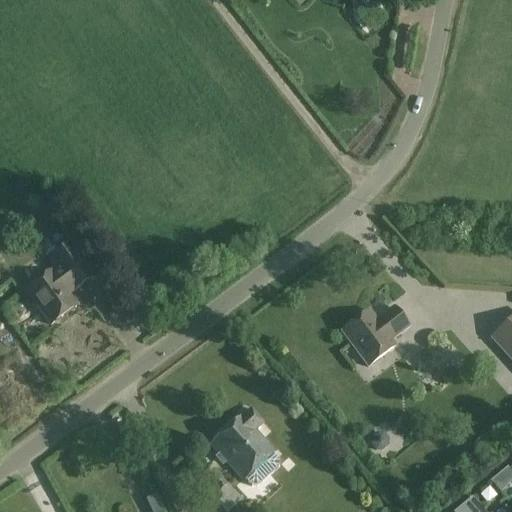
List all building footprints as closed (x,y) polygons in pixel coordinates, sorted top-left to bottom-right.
[(73,290),(74,292),(94,277),(70,245),(51,259),(58,269),(52,274),(51,273),(25,291),(51,326),(76,308),(67,295),(73,290)] [(379,325),(369,311),(341,332),(368,368),(395,347),(391,341),(408,328),(393,308),(381,317),(384,321),(379,325)] [(511,319),(490,339),(511,364),(511,319)] [(280,462),(272,454),(274,452),(255,430),(263,423),(251,410),(242,417),(242,416),(210,447),(243,481),(244,480),(251,487),(257,487),(278,468),(280,462)] [(370,444),(375,450),(382,451),(388,445),(389,438),(383,432),(376,432),(370,437),(370,444)] [(227,485),(215,471),(205,480),(218,493),(227,485)] [(483,511),(472,498),(463,506),(467,511),(483,511)]
